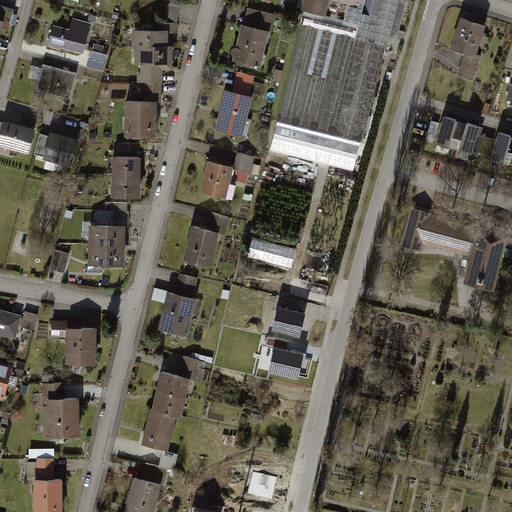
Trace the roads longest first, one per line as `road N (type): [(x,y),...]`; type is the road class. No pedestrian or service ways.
road 1 (residential): [(296,511),(382,169)]
road 2 (residential): [(211,0),(133,308)]
road 3 (residential): [(133,308),(85,511)]
road 4 (residential): [(382,169),(432,0)]
road 5 (residential): [(0,285),(133,308)]
road 6 (residential): [(382,169),(511,205)]
